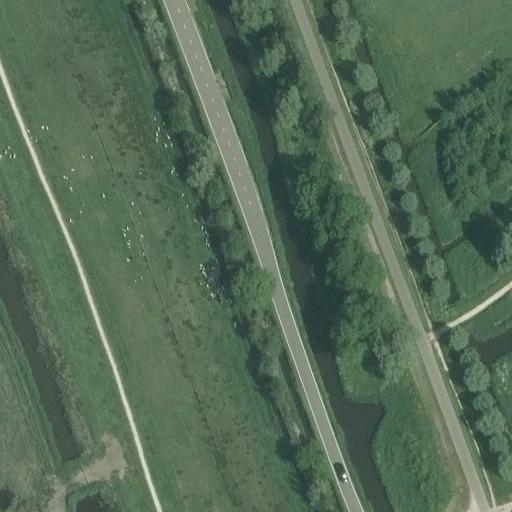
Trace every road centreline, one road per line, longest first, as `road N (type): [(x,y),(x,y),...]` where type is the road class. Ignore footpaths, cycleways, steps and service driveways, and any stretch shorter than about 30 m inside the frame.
road 1 (unclassified): [(357,511),(170,0)]
road 2 (unknown): [(310,0),(496,511)]
